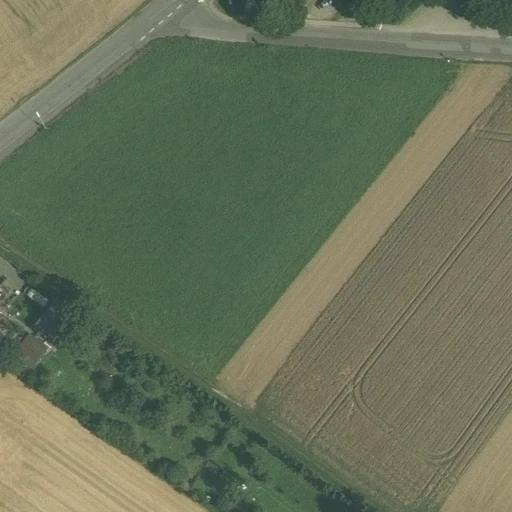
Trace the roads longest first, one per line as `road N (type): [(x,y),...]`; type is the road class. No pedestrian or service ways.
road 1 (track): [(0,249),(374,511)]
road 2 (residential): [(170,2),(186,18),(223,32),(511,49)]
road 3 (tertiary): [(170,2),(0,139)]
